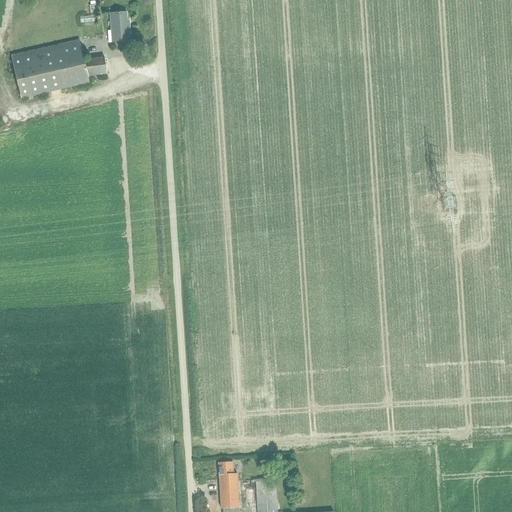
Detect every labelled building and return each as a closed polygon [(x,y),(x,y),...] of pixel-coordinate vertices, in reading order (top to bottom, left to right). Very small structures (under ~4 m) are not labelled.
[(94,0),(88,0),(90,9),(96,8),(94,0)] [(112,31),(108,31),(109,43),(112,42),(131,41),(129,26),(127,26),(126,13),(110,14),(112,31)] [(88,77),(85,66),(83,66),(81,58),(84,57),(80,40),(12,56),(22,99),(90,83),(88,77)] [(107,74),(105,58),(85,61),(85,66),(88,77),(107,74)] [(239,511),(237,474),(233,474),(233,462),(219,463),(221,509),(223,509),(223,511),(239,511)] [(277,511),(275,479),(256,480),(257,511),(277,511)]
